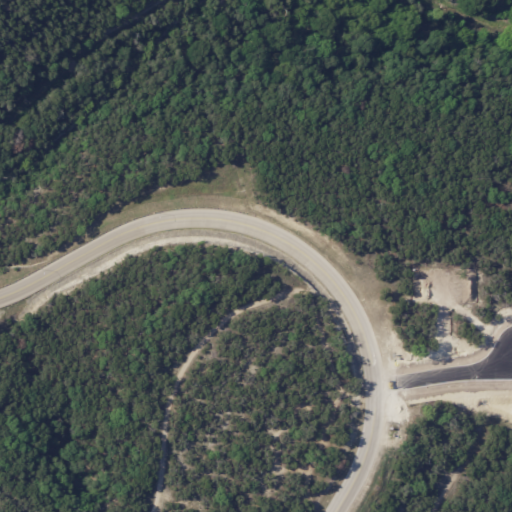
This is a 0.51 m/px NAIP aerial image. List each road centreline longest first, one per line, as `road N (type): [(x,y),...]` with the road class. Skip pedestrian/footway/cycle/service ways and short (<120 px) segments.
road 1 (residential): [(332,511),(371,422),(370,356),(338,286),(287,242),(203,218),(150,222),(0,296)]
road 2 (residential): [(375,387),(511,364)]
